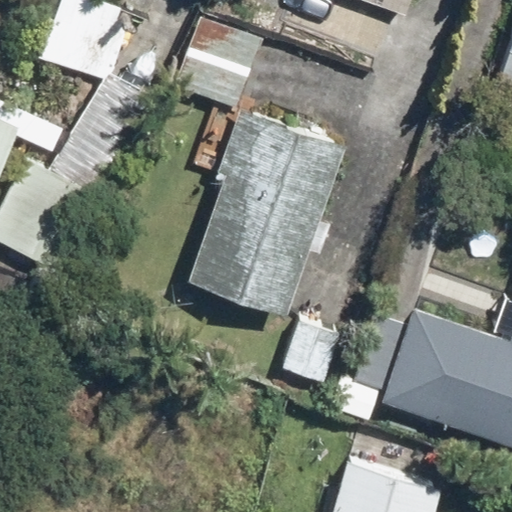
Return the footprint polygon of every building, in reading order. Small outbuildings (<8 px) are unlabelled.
[(140,5),(128,0),(64,0),(47,44),(114,70),(140,5)] [(232,159),(194,267),(292,302),(314,240),(325,243),(336,213),(325,209),(351,133),(245,96),(224,156),(232,159)] [(0,115),(0,174),(23,126),(0,115)] [(113,203),(23,154),(0,196),(0,240),(71,279),(113,203)] [(418,293),(385,387),(511,430),(511,315),(500,319),(418,293)] [(354,445),(333,511),(437,511),(449,474),(354,445)]
